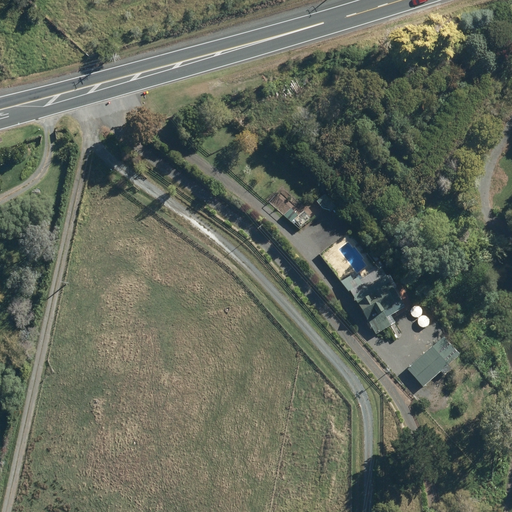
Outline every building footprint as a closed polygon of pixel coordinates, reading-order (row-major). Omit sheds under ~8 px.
[(335,214),(339,211),(325,195),(316,203),(327,215),(332,211),(335,214)] [(312,219),(304,210),(290,223),(298,232),(312,219)] [(385,272),(352,294),(367,316),(400,295),(385,272)] [(418,305),(409,311),(421,329),(430,323),(418,305)] [(435,342),(406,366),(423,387),(453,362),(435,342)]
